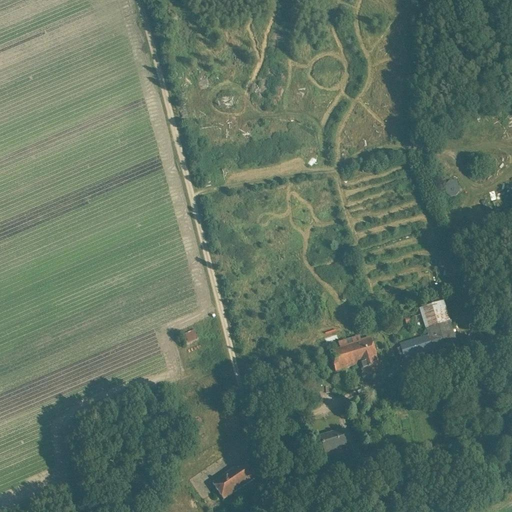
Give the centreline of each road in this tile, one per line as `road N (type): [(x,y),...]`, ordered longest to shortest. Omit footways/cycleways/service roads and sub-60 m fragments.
road 1 (unclassified): [(268,511),(139,0)]
road 2 (track): [(471,354),(249,433)]
